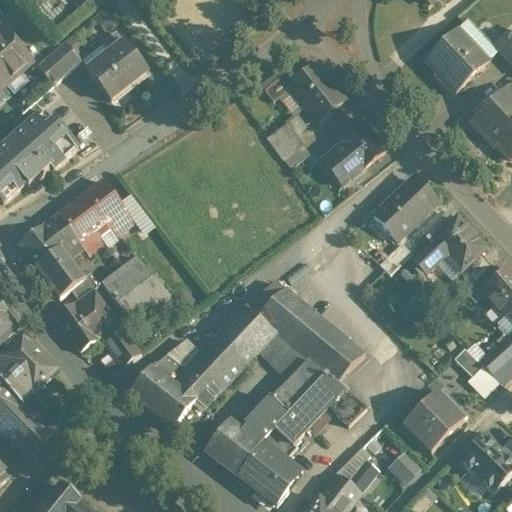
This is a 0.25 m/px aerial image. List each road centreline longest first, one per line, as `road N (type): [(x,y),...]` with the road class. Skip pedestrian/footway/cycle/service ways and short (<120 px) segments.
road 1 (residential): [(303,25),(0,239)]
road 2 (secondary): [(0,269),(122,408),(244,511)]
road 3 (residential): [(511,241),(371,85)]
road 4 (unknown): [(115,3),(205,96)]
